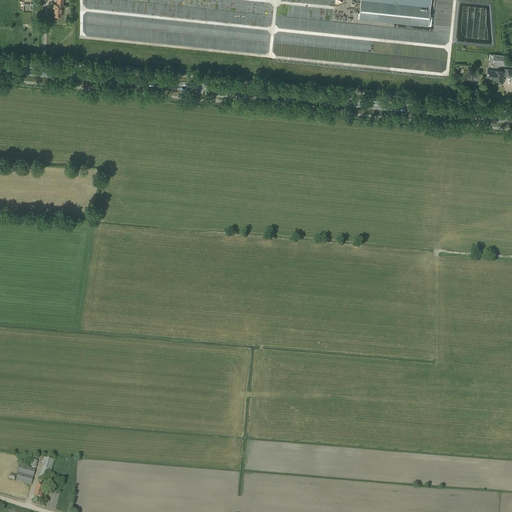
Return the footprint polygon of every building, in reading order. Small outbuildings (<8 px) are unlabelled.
[(54,11),(53,16),(61,17),(61,11),(62,11),(63,0),(56,0),(56,5),(54,4),(53,11),(54,11)] [(430,0),(359,0),(358,19),(428,26),(430,0)] [(487,68),(486,76),(495,78),(494,79),(497,79),(497,80),(500,80),(503,80),(504,70),(496,69),(496,70),(487,68)] [(33,455),(30,466),(36,468),(39,457),(33,455)] [(44,459),(39,480),(48,482),(54,461),(44,459)] [(20,465),(15,481),(31,485),(35,469),(20,465)] [(37,485),(34,496),(41,498),(44,487),(37,485)]
